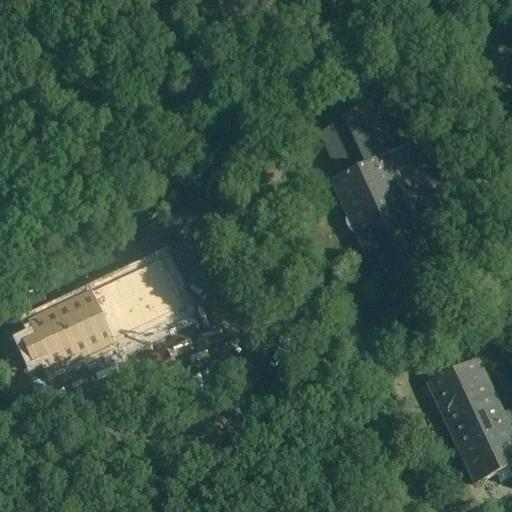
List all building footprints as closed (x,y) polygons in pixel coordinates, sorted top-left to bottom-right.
[(332,182),(347,215),(347,216),(346,218),(346,219),(345,221),(345,223),(346,224),(346,226),(347,228),(348,229),(349,231),(350,232),(351,233),(353,234),(354,235),(356,236),(357,236),(381,285),(431,261),(413,224),(420,221),(398,173),(391,176),(382,159),(332,182)] [(134,233),(135,235),(143,251),(155,245),(198,225),(190,209),(189,207),(134,233)] [(163,262),(30,325),(53,374),(126,339),(130,346),(181,322),(178,315),(186,311),(165,267),(163,262)] [(29,308),(45,305),(43,294),(27,297),(29,308)] [(314,367),(325,388),(337,382),(327,360),(314,367)] [(511,435),(508,427),(502,415),(478,362),(428,385),(476,486),(496,477),(500,484),(511,478),(511,435)]
